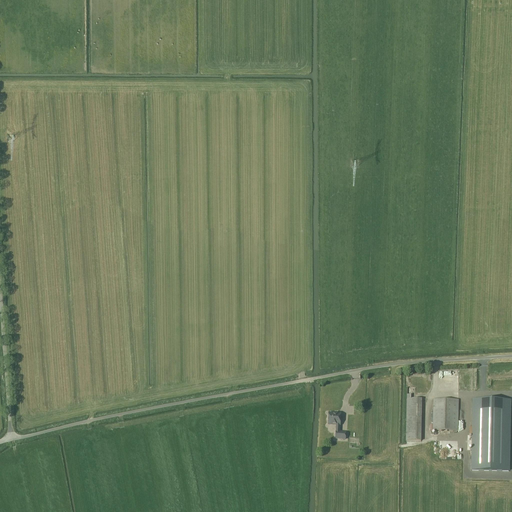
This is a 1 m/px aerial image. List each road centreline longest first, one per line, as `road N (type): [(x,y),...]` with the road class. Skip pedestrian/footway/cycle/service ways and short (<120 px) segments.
road 1 (unclassified): [(11,439),(336,369),(511,351)]
road 2 (unclassified): [(11,439),(0,288)]
